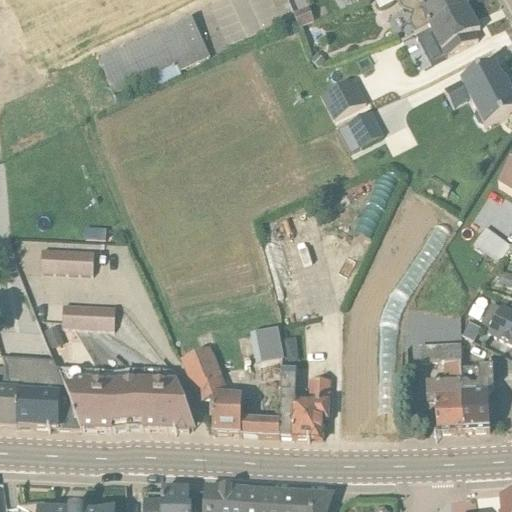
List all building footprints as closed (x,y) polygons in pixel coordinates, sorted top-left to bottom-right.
[(37,0),(60,62),(220,3),(218,0),(37,0)] [(399,0),(374,0),(381,11),(400,1),(399,0)] [(413,0),(399,8),(402,13),(413,16),(410,28),(415,36),(429,30),(466,10),(460,0),(413,0)] [(479,35),(466,10),(429,30),(431,35),(418,42),(432,70),(477,46),(474,38),(479,35)] [(308,13),(293,19),(298,32),(313,27),(308,13)] [(180,78),(210,64),(191,23),(98,66),(112,100),(151,82),(156,92),(181,81),(180,78)] [(494,69),(445,95),(455,114),(470,106),(476,117),(475,121),(479,130),(483,130),(484,132),(511,117),(511,102),(510,99),(511,97),(505,84),(502,84),(494,69)] [(333,126),(366,109),(353,85),(320,102),(333,126)] [(383,142),(370,118),(337,136),(350,160),(383,142)] [(511,169),(498,192),(511,200),(511,169)] [(511,252),(485,233),(473,251),(498,269),(511,252)] [(41,255),(39,279),(92,282),(94,258),(41,255)] [(496,285),(495,289),(498,290),(498,291),(511,294),(511,280),(501,277),(501,279),(498,278),(496,283),(499,284),(499,285),(496,285)] [(205,302),(210,318),(269,301),(264,285),(205,302)] [(62,311),(61,334),(113,337),(115,314),(62,311)] [(511,351),(511,317),(501,312),(499,315),(491,311),(481,329),(490,334),(488,339),(511,351)] [(468,329),(461,342),(473,348),(479,334),(468,329)] [(57,332),(44,336),(52,354),(63,349),(57,332)] [(283,368),(276,336),(251,341),(257,373),(283,368)] [(436,409),(437,442),(463,440),(458,352),(420,353),(419,348),(406,349),(407,371),(443,370),(443,389),(426,391),(426,408),(436,409)] [(213,443),(279,445),(279,426),(242,425),(242,404),(230,403),(211,357),(181,369),(199,413),(212,407),(213,443)] [(6,375),(6,394),(18,394),(18,432),(80,435),(53,367),(2,364),(3,374),(6,375)] [(0,430),(18,432),(18,394),(6,394),(6,375),(0,374),(0,430)] [(173,379),(57,374),(57,375),(80,435),(189,440),(189,435),(193,433),(173,379)] [(493,394),(492,374),(460,375),(463,440),(489,439),(488,401),(493,394)] [(295,383),(281,383),(279,445),(310,446),(310,441),(321,441),(322,427),(327,427),(329,389),(309,388),(309,409),(295,409),(295,383)] [(189,511),(189,499),(164,498),(162,499),(162,503),(145,503),(144,511),(189,511)] [(246,511),(248,500),(213,498),(210,502),(205,502),(204,511),(246,511)] [(296,511),(298,503),(248,500),(246,511),(296,511)] [(511,511),(511,500),(501,501),(501,511),(511,511)] [(328,511),(331,505),(298,503),(296,511),(328,511)]
